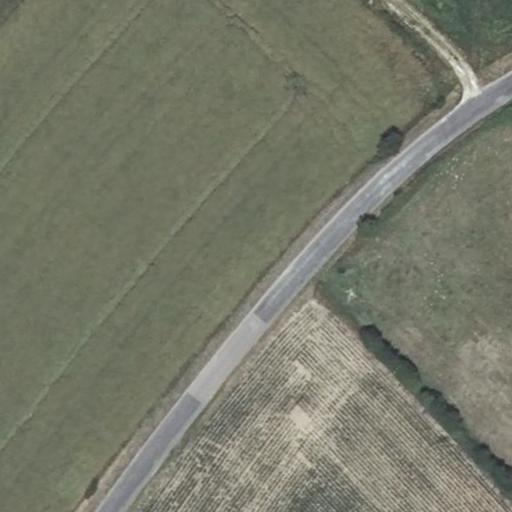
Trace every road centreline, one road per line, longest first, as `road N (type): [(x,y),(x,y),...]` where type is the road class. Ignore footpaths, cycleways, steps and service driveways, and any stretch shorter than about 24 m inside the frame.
road 1 (tertiary): [(511,77),(302,251),(101,511)]
road 2 (track): [(483,94),(379,0)]
